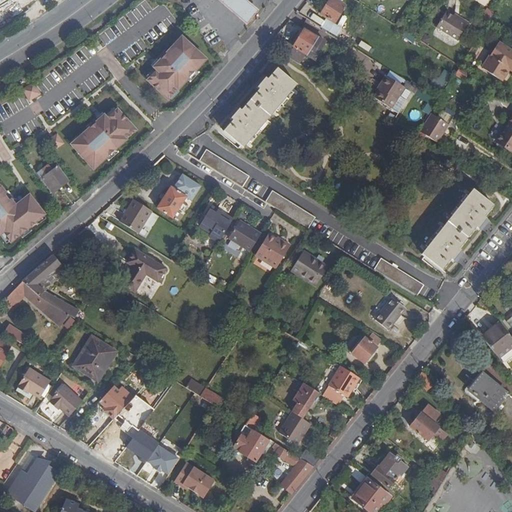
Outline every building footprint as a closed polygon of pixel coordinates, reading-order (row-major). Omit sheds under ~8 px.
[(0,0),(0,8),(13,2),(15,0),(0,0)] [(218,0),(233,12),(247,25),(259,11),(246,0),(218,0)] [(334,23),(345,6),(335,0),(329,0),(321,14),(334,23)] [(490,20),(494,12),(486,8),(481,16),(490,20)] [(446,12),(436,27),(457,41),(467,25),(453,16),(446,12)] [(455,13),(453,16),(467,25),(469,22),(455,13)] [(305,29),(294,46),(276,35),(268,44),(299,64),(308,70),(316,58),(324,63),(325,62),(327,62),(331,58),(330,55),(335,47),(319,37),(305,29)] [(405,31),(402,36),(413,44),(416,39),(405,31)] [(182,37),(173,47),(177,51),(186,41),(182,37)] [(158,71),(148,81),(168,100),(187,80),(197,70),(206,60),(186,41),(177,51),(173,47),(159,62),(157,60),(152,66),(158,71)] [(511,50),(499,42),(482,68),(502,81),(510,69),(511,65),(511,50)] [(464,81),(469,73),(460,67),(455,75),(464,81)] [(224,131),(244,148),(297,85),(277,68),(268,79),(265,77),(256,87),(259,89),(242,110),(238,108),(230,118),(233,121),(224,131)] [(197,70),(187,80),(190,83),(199,73),(197,70)] [(379,90),(374,98),(391,109),(405,87),(403,86),(386,75),(380,85),(381,86),(379,90)] [(403,86),(405,87),(414,94),(419,87),(407,80),(403,86)] [(29,101),(40,94),(34,83),(23,90),(29,101)] [(83,136),(72,146),(94,170),(106,158),(116,149),(136,131),(118,110),(107,119),(102,114),(97,119),(99,121),(83,135),(83,136)] [(438,144),(454,118),(441,110),(437,117),(431,113),(427,119),(419,131),(416,136),(422,140),(425,135),(438,144)] [(511,118),(497,142),(511,152),(511,151),(511,118)] [(64,144),(57,134),(52,138),(48,141),(54,150),(64,144)] [(116,149),(106,158),(109,161),(119,152),(116,149)] [(206,149),(199,160),(242,187),(249,176),(206,149)] [(48,164),(42,169),(46,175),(42,179),(53,193),(68,181),(58,167),(53,170),(48,164)] [(37,173),(42,179),(46,175),(42,169),(37,173)] [(173,188),(171,186),(156,208),(173,219),(186,198),(192,201),(201,186),(182,174),(173,188)] [(0,235),(3,233),(11,242),(20,235),(30,228),(36,223),(35,222),(45,215),(25,189),(11,200),(6,194),(8,192),(3,186),(1,188),(0,185),(0,235)] [(473,190),(422,254),(442,270),(451,259),(454,262),(462,251),(459,249),(476,227),(479,230),(488,219),(484,217),(493,205),(473,190)] [(315,217),(272,191),(265,201),(277,208),(308,228),(315,217)] [(138,234),(152,211),(133,200),(119,222),(138,234)] [(211,206),(205,215),(207,216),(206,218),(204,217),(199,226),(210,233),(208,236),(218,243),(233,219),(211,206)] [(250,251),(261,234),(239,221),(228,238),(250,251)] [(30,228),(20,235),(22,238),(32,231),(30,228)] [(282,241),(281,242),(275,239),(268,234),(255,256),(276,269),(290,246),(282,241)] [(132,267),(121,284),(135,293),(147,275),(158,282),(166,268),(135,249),(127,263),(132,267)] [(303,251),(291,271),(316,287),(328,267),(322,263),(324,259),(318,255),(316,259),(303,251)] [(22,281),(39,297),(69,315),(74,318),(79,310),(44,290),(37,284),(61,264),(53,255),(22,281)] [(381,258),(374,269),(417,296),(424,285),(381,258)] [(69,315),(39,297),(22,281),(3,302),(11,310),(25,296),(59,327),(69,315)] [(388,330),(405,308),(392,298),(375,320),(388,330)] [(495,330),(484,339),(499,358),(511,348),(511,338),(499,322),(493,327),(495,330)] [(8,325),(4,332),(23,345),(28,337),(8,325)] [(481,336),(484,339),(495,330),(493,327),(481,336)] [(105,359),(110,362),(116,352),(92,336),(73,366),(93,379),(105,359)] [(0,337),(0,364),(12,345),(0,337)] [(364,338),(352,354),(364,363),(377,348),(364,338)] [(98,382),(110,362),(105,359),(93,379),(98,382)] [(347,397),(359,378),(341,366),(322,395),(339,406),(344,396),(347,397)] [(51,381),(29,368),(18,385),(18,386),(17,387),(27,394),(29,392),(39,399),(51,381)] [(423,370),(417,378),(427,391),(434,385),(423,370)] [(470,391),(493,410),(501,400),(499,398),(505,391),(481,372),(468,389),(470,391)] [(191,379),(185,387),(199,396),(205,388),(191,379)] [(318,393),(303,383),(293,400),(298,403),(292,412),(302,418),(318,393)] [(83,402),(64,384),(50,400),(50,401),(49,402),(58,410),(59,409),(69,417),(83,402)] [(107,409),(105,412),(113,419),(133,398),(121,387),(118,391),(113,386),(99,402),(104,406),(107,409)] [(199,396),(217,408),(222,400),(205,388),(199,396)] [(433,423),(440,415),(427,404),(423,410),(410,426),(428,441),(433,434),(442,441),(447,434),(440,428),(433,423)] [(292,412),(278,434),(287,439),(292,442),(297,445),(311,424),(302,418),(292,412)] [(253,414),(245,425),(259,434),(265,426),(259,422),(261,419),(253,414)] [(259,434),(245,425),(244,425),(237,437),(239,438),(233,447),(256,462),(270,440),(259,434)] [(314,467),(300,458),(272,441),(271,443),(273,445),(272,447),(276,449),(273,453),(292,465),(293,464),(296,466),(281,485),(292,494),(314,467)] [(305,451),(300,458),(314,467),(320,459),(305,451)] [(389,451),(379,466),(372,475),(389,488),(399,475),(401,477),(409,467),(389,451)] [(56,455),(51,463),(63,470),(67,462),(56,455)] [(28,473),(22,469),(7,493),(35,511),(61,472),(38,457),(28,473)] [(186,463),(183,467),(190,472),(193,467),(186,463)] [(214,481),(193,467),(190,472),(183,467),(174,482),(182,487),(183,485),(204,498),(214,481)] [(435,477),(441,482),(447,473),(441,469),(435,477)] [(433,487),(437,489),(441,482),(435,477),(429,485),(433,487)] [(355,500),(366,509),(369,511),(379,511),(391,497),(368,479),(358,492),(361,493),(355,500)] [(77,511),(76,511),(77,510),(79,505),(65,500),(60,511),(82,511),(77,511)]
